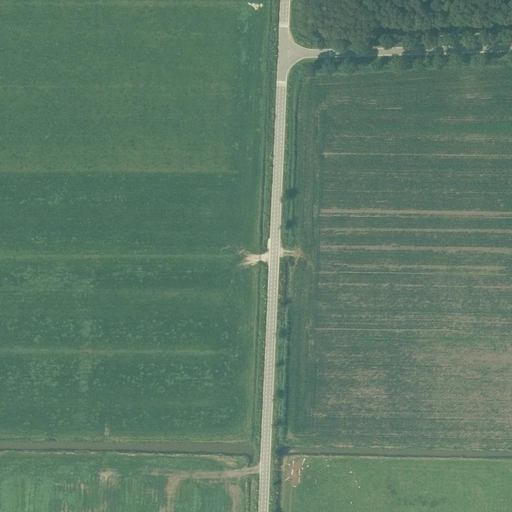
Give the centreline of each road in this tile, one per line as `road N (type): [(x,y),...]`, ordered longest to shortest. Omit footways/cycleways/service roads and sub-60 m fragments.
road 1 (unclassified): [(263,511),(284,52)]
road 2 (unclassified): [(284,52),(511,47)]
